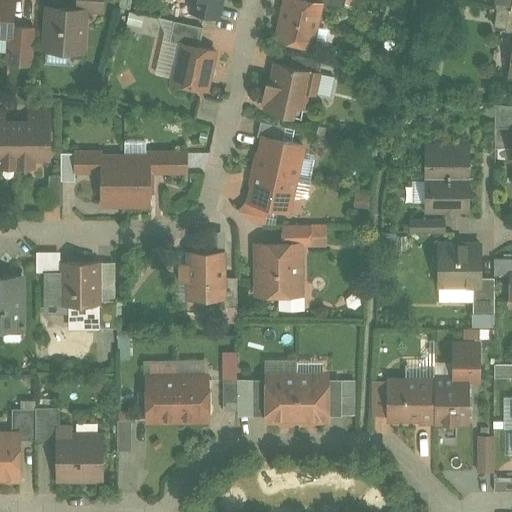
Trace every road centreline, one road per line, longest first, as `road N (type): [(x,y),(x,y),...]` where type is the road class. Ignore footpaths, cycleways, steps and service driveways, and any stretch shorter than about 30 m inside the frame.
road 1 (residential): [(256,0),(212,201),(160,231),(0,232)]
road 2 (residential): [(450,511),(390,444),(363,441),(221,443),(159,511)]
road 3 (residential): [(159,511),(0,510)]
